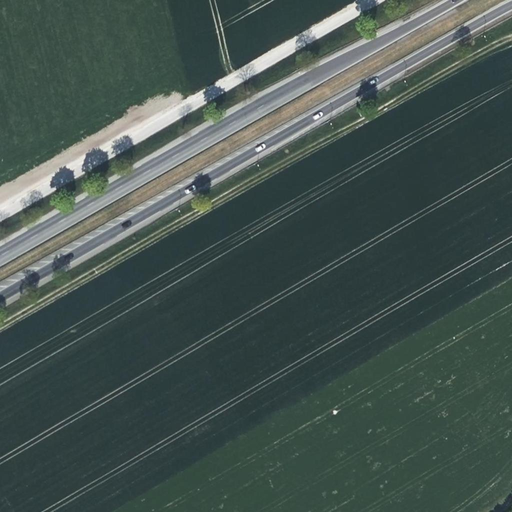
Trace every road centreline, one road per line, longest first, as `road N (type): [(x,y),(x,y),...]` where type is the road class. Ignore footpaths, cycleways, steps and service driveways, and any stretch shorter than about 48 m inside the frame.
road 1 (primary): [(0,296),(511,4)]
road 2 (track): [(511,61),(418,95),(0,336)]
road 3 (primary): [(451,0),(0,254)]
road 4 (unclassified): [(375,0),(0,216)]
